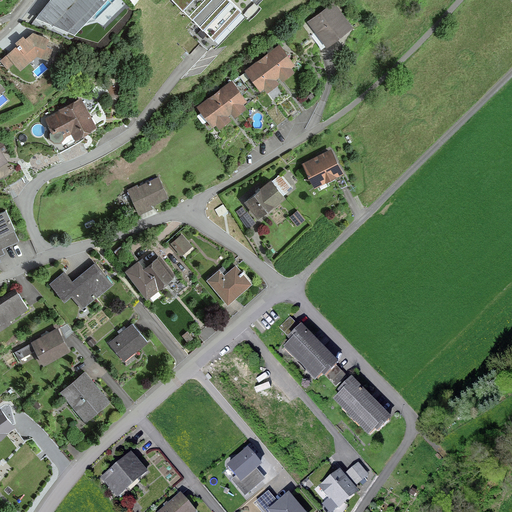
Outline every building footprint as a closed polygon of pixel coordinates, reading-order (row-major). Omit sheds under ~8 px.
[(107,0),(49,0),(35,18),(78,31),(107,0)] [(254,0),(169,0),(214,43),(254,0)] [(340,33),(348,27),(332,6),(310,22),(317,30),(310,36),(319,49),(327,43),(324,40),(337,30),(340,33)] [(46,39),(32,34),(29,41),(27,43),(24,40),(23,39),(20,39),(18,40),(17,41),(17,43),(17,44),(18,46),(1,60),(6,66),(13,61),(19,68),(36,54),(47,58),(50,48),(44,46),(46,39)] [(278,46),(262,58),(276,76),(292,64),(287,57),(286,58),(282,57),(282,53),(283,52),(278,46)] [(260,88),(276,76),(262,58),(246,70),(251,77),(250,81),(255,82),(260,88)] [(230,82),(214,94),(228,112),(244,100),(239,94),(238,94),(234,94),(234,89),(235,89),(230,82)] [(212,124),(228,112),(214,94),(198,106),(202,111),(196,115),(203,124),(208,120),(212,124)] [(50,137),(58,151),(78,139),(76,135),(92,126),(87,117),(88,114),(85,108),(82,107),(78,101),(46,119),(52,129),(49,133),(50,137)] [(314,185),(333,176),(339,189),(346,186),(329,152),(323,155),(322,157),(319,158),(317,158),(304,164),(314,185)] [(283,195),(282,195),(290,189),(279,175),(271,181),(246,201),(258,215),(283,195)] [(137,210),(166,196),(157,178),(128,192),(137,210)] [(247,228),(253,223),(241,207),(235,212),(247,228)] [(223,219),(228,216),(224,208),(218,211),(223,219)] [(1,247),(17,239),(13,230),(14,229),(5,210),(0,212),(0,249),(2,249),(1,247)] [(179,253),(188,246),(179,236),(171,243),(179,253)] [(123,270),(135,260),(126,249),(114,258),(123,270)] [(171,275),(158,258),(143,270),(137,262),(130,268),(133,272),(130,274),(146,295),(147,294),(152,301),(161,294),(155,287),(163,281),(167,282),(170,279),(170,276),(171,275)] [(110,283),(95,265),(71,284),(62,274),(50,284),(59,295),(66,290),(80,306),(91,296),(93,298),(110,283)] [(240,272),(235,266),(226,273),(222,267),(207,280),(227,303),(235,296),(233,294),(248,281),(241,274),(243,272),(242,270),(240,272)] [(8,320),(27,308),(16,291),(1,301),(0,299),(0,298),(0,324),(8,319),(8,320)] [(317,379),(322,374),(335,387),(345,377),(289,318),(278,328),(291,341),(286,346),(295,355),(294,356),(307,370),(308,369),(317,379)] [(133,352),(146,341),(131,323),(108,343),(121,358),(131,349),(133,352)] [(43,363),(67,350),(57,330),(41,338),(40,337),(14,352),(18,359),(35,349),(43,363)] [(186,342),(191,338),(186,332),(182,336),(186,342)] [(501,373),(508,381),(511,377),(511,367),(510,366),(501,373)] [(98,410),(108,401),(83,372),(60,392),(80,417),(94,405),(98,410)] [(375,429),(377,432),(388,421),(349,381),(338,391),(341,394),(335,399),(369,435),(375,429)] [(0,409),(0,435),(13,426),(0,409)] [(248,450),(228,466),(241,482),(261,465),(248,450)] [(136,480),(145,472),(130,454),(101,479),(114,494),(134,477),(136,480)] [(354,485),(366,475),(357,465),(346,475),(354,485)] [(337,507),(354,493),(338,473),(321,488),(320,491),(325,497),(329,497),(337,507)] [(268,492),(256,503),(263,511),(272,511),(280,506),(268,492)] [(194,511),(195,511),(180,495),(159,511),(194,511)] [(302,511),(290,497),(280,506),(272,511),(302,511)]
